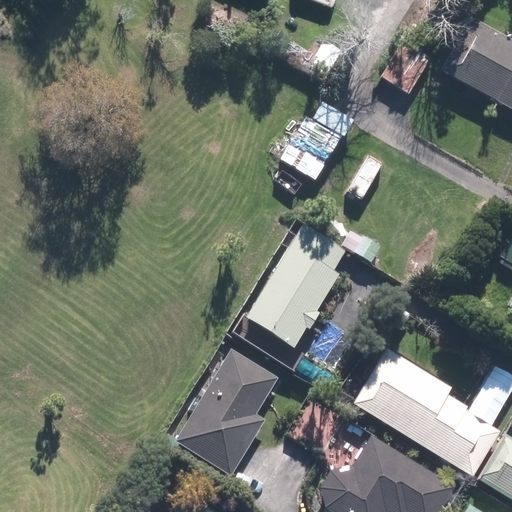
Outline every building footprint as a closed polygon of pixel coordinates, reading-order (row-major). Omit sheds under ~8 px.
[(463,23),(433,79),(511,121),(511,44),(510,48),(463,23)] [(297,49),(265,33),(255,53),(287,69),(297,49)] [(398,39),(373,80),(405,100),(430,59),(398,39)] [(313,106),(277,164),(311,186),(348,127),(313,106)] [(367,156),(344,194),(359,203),(382,165),(367,156)] [(340,201),(332,219),(350,227),(358,209),(340,201)] [(298,227),(238,323),(287,354),(302,331),(304,333),(314,317),(311,316),(335,278),(330,275),(342,255),(298,227)] [(511,238),(507,235),(493,261),(511,271),(511,296),(504,311),(511,315),(511,329),(505,343),(511,346),(511,238)] [(340,327),(315,364),(331,375),(357,339),(340,327)] [(381,350),(346,407),(465,481),(494,434),(462,414),(464,410),(446,398),(449,393),(381,350)] [(226,351),(167,446),(225,482),(262,424),(253,418),(275,381),(226,351)] [(511,442),(500,436),(472,483),(511,507),(511,442)] [(438,511),(453,489),(366,438),(347,471),(324,474),(313,493),(317,511),(438,511)]
